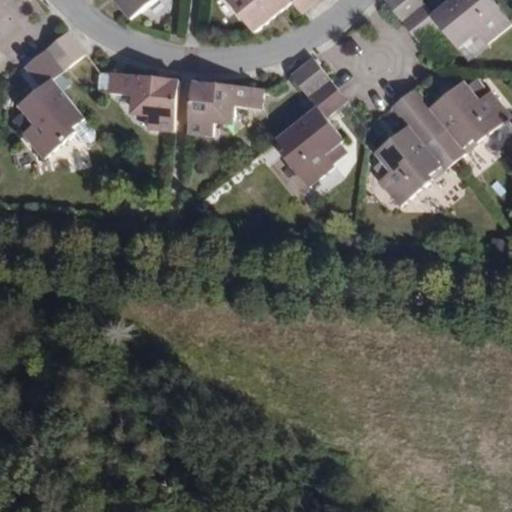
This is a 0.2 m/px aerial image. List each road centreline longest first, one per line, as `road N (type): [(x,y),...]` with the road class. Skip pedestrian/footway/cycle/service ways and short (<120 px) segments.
road 1 (residential): [(355,0),(311,35),(251,58),(187,61),(118,41),(61,0)]
road 2 (unknown): [(311,35),(367,80),(415,46)]
